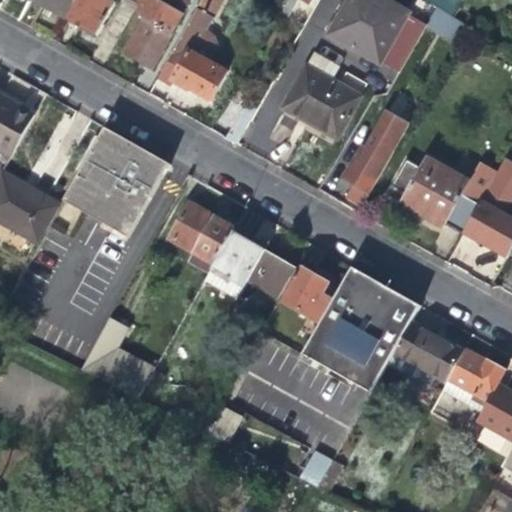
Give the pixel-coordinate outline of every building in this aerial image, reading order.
[(26,9),(30,1),(30,0),(11,0),(11,1),(26,9)] [(76,0),(30,0),(30,1),(47,10),(65,20),(76,0)] [(76,0),(65,20),(82,30),(95,37),(114,5),(105,0),(76,0)] [(182,16),(153,0),(142,0),(138,8),(133,16),(142,21),(122,53),(134,60),(151,70),(182,16)] [(220,0),(203,0),(158,80),(180,92),(186,95),(189,94),(210,105),(228,74),(190,53),(220,0)] [(283,0),(275,15),(287,21),(297,3),(308,9),(313,0),(283,0)] [(320,0),(313,0),(308,9),(313,12),(320,0)] [(374,0),(353,0),(330,38),(377,67),(406,19),(374,0)] [(451,21),(496,50),(502,40),(440,0),(419,0),(436,10),(451,21)] [(444,33),(451,21),(436,10),(428,23),(444,33)] [(335,140),(357,100),(304,70),(281,110),(310,126),(335,140)] [(10,106),(0,100),(0,155),(9,160),(33,119),(10,106)] [(223,140),(236,147),(249,124),(230,113),(217,136),(223,140)] [(385,117),(364,153),(385,166),(407,129),(385,117)] [(143,152),(104,129),(85,163),(62,202),(127,239),(161,179),(146,170),(153,157),(143,152)] [(360,210),(385,166),(364,153),(359,151),(343,180),(351,185),(355,187),(346,202),(360,210)] [(511,159),(506,156),(476,209),(461,235),(481,246),(505,260),(511,248),(511,222),(500,216),(511,196),(511,159)] [(146,170),(161,179),(169,166),(153,157),(146,170)] [(442,227),(460,237),(461,235),(476,209),(458,199),(466,186),(425,163),(399,207),(416,216),(440,230),(442,227)] [(0,175),(0,224),(24,238),(45,201),(23,188),(0,175)] [(170,241),(215,267),(233,236),(234,234),(210,220),(189,207),(170,241)] [(243,290),(246,284),(263,257),(265,254),(250,245),(233,236),(215,267),(212,272),(243,290)] [(246,284),(279,303),(295,275),(287,270),(271,261),(263,257),(246,284)] [(321,327),(303,358),(353,387),(403,299),(369,280),(353,271),(339,294),(334,304),(321,327)] [(323,298),(328,288),(316,281),(303,273),(284,306),(321,327),(334,304),(323,298)] [(339,294),(328,288),(323,298),(334,304),(339,294)] [(421,310),(403,299),(353,387),(372,397),(388,367),(412,326),(421,310)] [(107,319),(95,341),(113,350),(125,330),(107,319)] [(434,378),(446,384),(463,355),(436,340),(412,326),(388,367),(428,389),(434,378)] [(154,371),(113,350),(95,341),(78,371),(137,401),(154,371)] [(464,352),(463,355),(446,384),(441,393),(481,415),(497,387),(504,374),(483,363),(464,352)] [(511,395),(497,387),(481,415),(475,424),(511,445),(511,395)] [(230,437),(240,417),(225,409),(215,429),(230,437)] [(511,452),(508,459),(502,470),(511,476),(511,486),(511,487),(511,452)] [(297,481),(316,490),(324,476),(331,464),(314,454),(297,481)] [(340,469),(331,464),(324,476),(316,490),(325,495),(340,469)]
